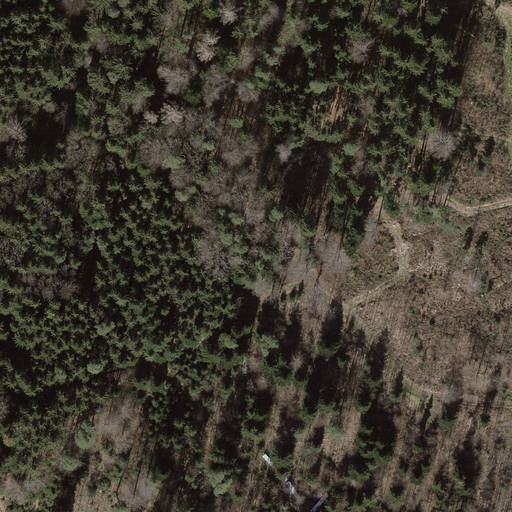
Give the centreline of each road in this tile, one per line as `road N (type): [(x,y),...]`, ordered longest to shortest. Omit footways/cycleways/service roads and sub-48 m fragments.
road 1 (track): [(154,364),(278,291),(317,289),(400,382),(511,405)]
road 2 (track): [(0,394),(154,364)]
